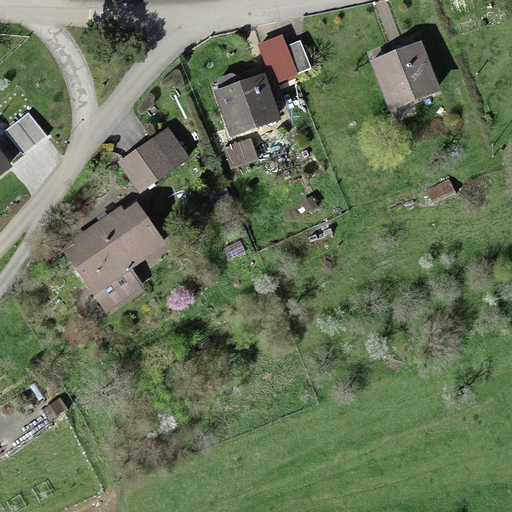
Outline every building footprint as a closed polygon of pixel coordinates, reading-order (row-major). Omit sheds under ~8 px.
[(418,51),(372,68),(392,120),(437,103),(418,51)] [(261,83),(217,101),(237,148),(280,130),(261,83)] [(154,149),(122,173),(141,198),(173,173),(154,149)] [(66,261),(92,298),(161,250),(134,213),(121,223),(116,216),(72,247),(76,254),(66,261)] [(237,254),(221,264),(229,275),(244,265),(237,254)]
